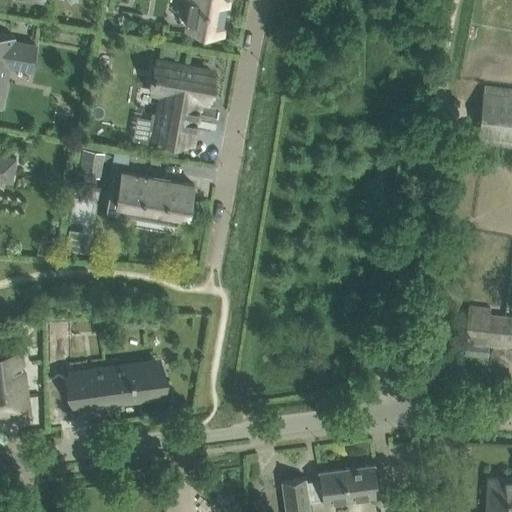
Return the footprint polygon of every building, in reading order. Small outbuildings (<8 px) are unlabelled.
[(192,0),(187,26),(222,32),(227,0),(192,0)] [(3,87),(12,36),(0,33),(0,106),(2,107),(5,87),(3,87)] [(16,59),(33,62),(36,44),(19,41),(16,59)] [(156,135),(191,142),(198,99),(207,100),(212,71),(158,61),(152,91),(163,93),(156,135)] [(477,141),(511,145),(511,96),(484,93),(477,141)] [(178,157),(179,148),(167,145),(165,155),(178,157)] [(98,151),(82,148),(78,171),(94,174),(98,151)] [(113,159),(128,162),(130,153),(114,150),(113,159)] [(0,171),(13,174),(16,157),(0,154),(0,171)] [(140,207),(188,215),(194,184),(121,171),(118,184),(113,183),(110,201),(116,202),(114,211),(138,215),(140,207)] [(89,250),(91,230),(71,228),(69,248),(89,250)] [(469,304),(468,310),(465,339),(464,353),(488,356),(489,341),(511,344),(511,315),(490,313),(490,307),(469,304)] [(0,415),(9,414),(7,399),(25,396),(20,353),(0,355),(0,415)] [(71,374),(75,406),(152,395),(152,391),(153,391),(158,362),(71,374)] [(378,495),(377,483),(374,463),(318,471),(320,479),(306,481),(305,477),(282,480),(286,511),(310,511),(309,504),(378,495)] [(511,511),(511,479),(489,478),(487,511),(511,511)]
